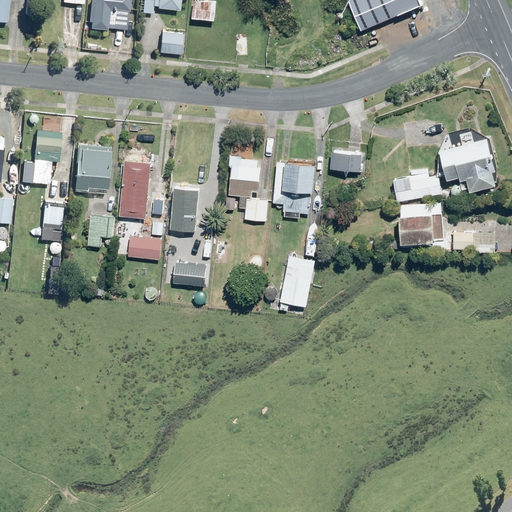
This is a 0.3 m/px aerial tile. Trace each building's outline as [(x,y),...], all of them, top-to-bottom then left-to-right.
[(0,0),(0,21),(9,22),(11,0),(0,0)] [(92,28),(109,30),(109,28),(127,30),(129,11),(131,11),(132,0),(92,0),(90,22),(93,22),(92,28)] [(144,0),(144,12),(154,13),(154,6),(160,6),(160,9),(181,10),(181,0),(144,0)] [(196,0),(195,18),(218,21),(220,2),(204,0),(196,0)] [(353,0),(352,1),(365,31),(425,6),(422,0),(353,0)] [(162,52),(182,54),(184,34),(164,32),(162,52)] [(249,55),(248,34),(237,35),(238,55),(249,55)] [(443,153),(442,176),(451,176),(452,181),(463,178),(466,190),(473,188),(475,193),(500,186),(497,173),(501,172),(493,139),(474,128),(452,133),(443,153)] [(62,132),(38,130),(35,159),(41,160),(41,164),(52,165),(52,161),(60,162),(62,132)] [(76,191),(108,194),(112,147),(78,144),(77,162),(79,162),(76,191)] [(365,155),(335,152),(333,170),(364,172),(365,155)] [(250,198),(255,199),(256,192),(261,192),(264,168),(261,168),(261,161),(244,159),(238,156),(233,156),(232,167),(236,167),(232,195),(243,196),(241,207),(249,208),(250,198)] [(127,161),(123,216),(125,217),(125,221),(135,222),(136,218),(149,219),(153,163),(127,161)] [(280,162),(276,203),(288,204),(286,217),(302,218),(303,213),(312,214),(314,193),(318,193),(321,167),(280,162)] [(400,201),(444,194),(441,175),(431,177),(430,172),(408,176),(408,178),(396,180),(400,201)] [(174,189),(169,230),(192,232),(197,192),(174,189)] [(63,226),(65,204),(55,203),(56,197),(46,196),(44,225),(63,226)] [(0,221),(11,223),(13,199),(0,197),(0,221)] [(271,201),(255,199),(250,198),(249,208),(247,219),(268,222),(271,201)] [(406,246),(439,243),(438,234),(447,233),(445,214),(444,214),(443,202),(403,205),(406,246)] [(167,203),(155,203),(155,217),(167,217),(167,203)] [(94,214),(90,245),(103,247),(104,237),(115,238),(118,217),(94,214)] [(164,224),(154,223),(153,235),(163,236),(164,224)] [(456,249),(477,249),(478,232),(456,232),(456,249)] [(131,257),(162,260),(164,239),(133,237),(131,257)] [(225,264),(228,242),(218,241),(215,262),(225,264)] [(433,253),(447,252),(447,241),(440,241),(440,247),(433,247),(433,253)] [(317,261),(291,256),(282,309),(289,311),(291,303),(309,307),(317,261)] [(177,283),(208,286),(210,266),(179,262),(177,283)] [(133,273),(120,272),(118,294),(131,295),(133,273)]
